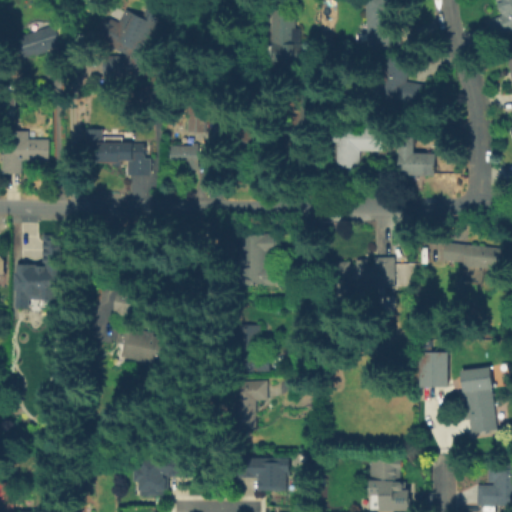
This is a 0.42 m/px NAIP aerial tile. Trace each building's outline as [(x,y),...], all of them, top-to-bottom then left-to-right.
[(392,0),(392,21),(401,22),(400,47),(369,46),(369,0),(392,0)] [(495,0),(511,0),(511,32),(494,39),(488,21),(501,16),(495,0)] [(162,14),(149,41),(149,75),(106,76),(105,56),(116,55),(117,50),(108,45),(111,41),(101,35),(111,17),(121,22),(128,10),(142,17),(144,17),(149,7),(162,14)] [(294,12),(294,28),(301,28),(301,45),(310,45),(310,60),(270,60),(270,12),(294,12)] [(64,22),(69,36),(62,39),(65,47),(29,60),(20,36),(64,22)] [(383,87),(390,86),(389,62),(399,62),(399,58),(412,57),(412,84),(423,84),(423,82),(428,82),(429,104),(383,105),(383,87)] [(6,106),(6,90),(18,90),(18,106),(6,106)] [(189,133),(189,108),(205,108),(205,133),(189,133)] [(360,168),(339,168),(339,131),(383,131),(383,151),(360,151),(360,168)] [(126,137),(126,144),(148,144),(148,160),(154,160),(154,176),(131,176),(131,163),(98,163),(98,144),(106,144),(106,137),(126,137)] [(16,161),(16,141),(50,141),(50,162),(16,161)] [(199,163),(199,169),(188,169),(188,162),(173,162),(173,144),(199,145),(199,163)] [(417,147),(417,155),(435,155),(435,177),(401,177),(401,147),(417,147)] [(55,236),(55,242),(65,242),(65,300),(18,300),(19,266),(45,266),(45,236),(55,236)] [(269,256),(269,267),(280,267),(280,286),(245,286),(245,236),(279,237),(279,256),(269,256)] [(505,249),(503,268),(447,262),(449,243),(505,249)] [(357,265),(357,260),(396,260),(396,288),(353,289),(354,299),(332,299),(331,266),(357,265)] [(482,267),(462,266),(461,282),(481,283),(482,267)] [(122,288),(141,294),(136,316),(116,311),(122,288)] [(121,355),(130,325),(170,336),(161,366),(121,355)] [(262,326),(262,347),(269,347),(269,371),(244,371),(244,326),(262,326)] [(419,351),(419,386),(448,386),(447,351),(419,351)] [(259,415),(240,415),(240,382),(269,382),(269,401),(259,401),(259,415)] [(467,394),(495,389),(499,409),(503,408),(506,430),(474,435),(467,394)] [(190,457),(190,476),(171,476),(171,489),(166,489),(166,494),(143,495),(142,480),(138,480),(137,468),(142,467),(142,458),(190,457)] [(294,459),(294,470),(290,470),(290,489),(263,489),(263,476),(243,476),(243,459),(294,459)] [(372,511),(373,461),(404,461),(404,481),(413,494),(413,511),(372,511)] [(511,507),(479,507),(479,487),(491,487),(491,466),(511,466),(511,507)] [(0,511),(0,484),(15,484),(15,511),(0,511)]
